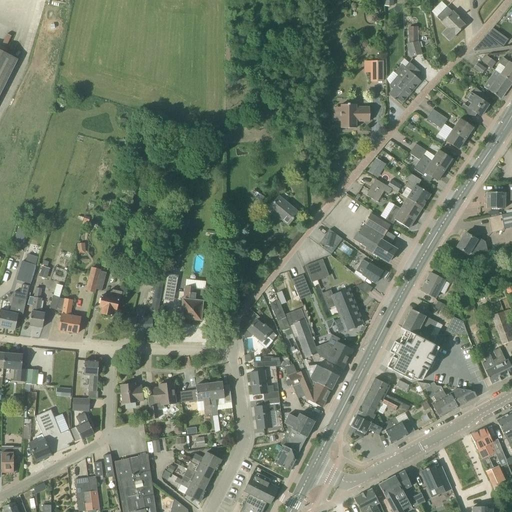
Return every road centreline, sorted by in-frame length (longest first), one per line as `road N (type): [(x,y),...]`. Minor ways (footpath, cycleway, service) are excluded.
road 1 (residential): [(236,352),(241,309),(508,0)]
road 2 (secondary): [(312,468),(423,255),(511,116)]
road 3 (residential): [(312,468),(356,482),(511,398)]
road 4 (residential): [(209,511),(243,445),(236,352)]
road 5 (residential): [(236,352),(111,350)]
road 6 (residential): [(0,498),(107,439)]
